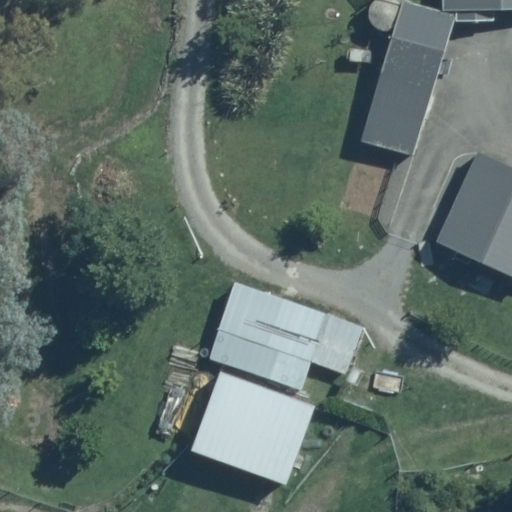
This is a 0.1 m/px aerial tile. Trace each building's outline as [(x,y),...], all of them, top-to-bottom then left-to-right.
[(511,0),(449,0),(450,9),(460,9),(461,25),(499,23),(498,7),(511,6),(511,0)] [(456,19),(412,7),(383,108),(428,121),(456,19)] [(511,165),(484,153),(444,244),(511,273),(511,165)] [(228,365),(302,391),(312,365),(350,379),(370,325),(239,277),(210,359),(228,365)] [(302,391),(228,365),(215,399),(197,393),(179,442),(193,447),(293,483),(321,404),(300,396),(302,391)]
